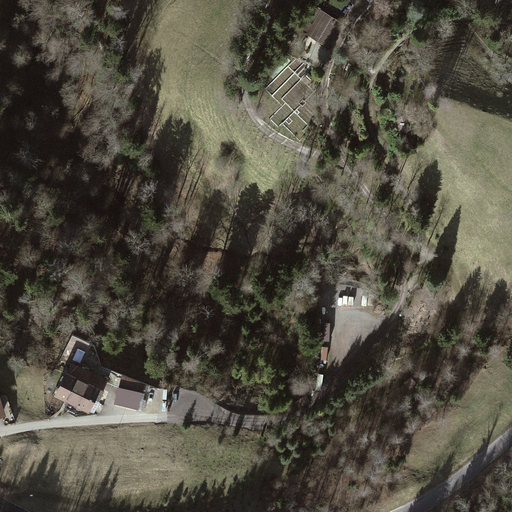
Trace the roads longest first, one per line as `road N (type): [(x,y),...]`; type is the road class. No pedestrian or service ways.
road 1 (unclassified): [(0,431),(167,417),(269,422),(311,403),(368,345),(403,292),(401,251),(330,133),(323,99),(335,47),(369,0)]
road 2 (track): [(344,160),(293,150),(256,128),(248,68),(291,0)]
road 3 (track): [(134,0),(136,95),(158,166),(204,196)]
road 4 (tertiary): [(412,511),(511,437)]
